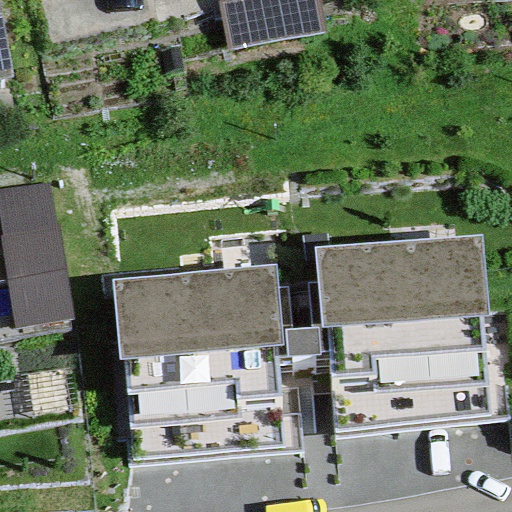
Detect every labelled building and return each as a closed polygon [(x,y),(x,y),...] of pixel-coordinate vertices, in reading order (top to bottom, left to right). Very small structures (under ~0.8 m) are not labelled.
[(18,0),(0,0),(0,95),(38,86),(18,0)] [(335,0),(281,0),(239,8),(248,52),(342,33),(335,0)] [(19,331),(80,325),(66,182),(5,188),(19,331)] [(477,246),(320,258),(334,433),(491,421),(477,246)] [(274,277),(117,291),(133,465),(290,450),(274,277)]
